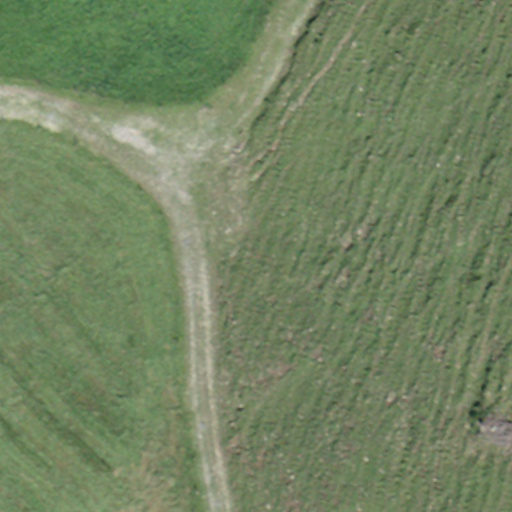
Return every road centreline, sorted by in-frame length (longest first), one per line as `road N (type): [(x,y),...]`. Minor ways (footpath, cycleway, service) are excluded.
road 1 (track): [(179,152),(217,511)]
road 2 (track): [(300,0),(253,85),(179,152)]
road 3 (track): [(0,105),(179,152)]
